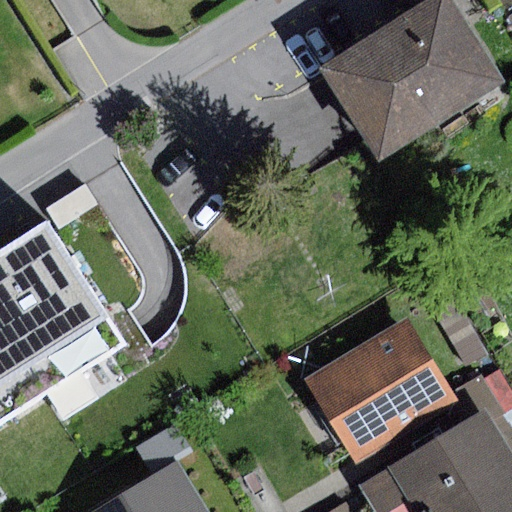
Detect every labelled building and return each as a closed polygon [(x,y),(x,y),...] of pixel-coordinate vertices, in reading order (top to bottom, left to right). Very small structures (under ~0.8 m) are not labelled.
[(453,0),(437,0),(324,72),(382,164),(507,85),(453,0)] [(49,225),(0,256),(0,426),(127,345),(49,225)] [(407,320),(306,382),(356,464),(448,408),(458,402),(407,320)] [(461,428),(490,411),(500,405),(486,384),(458,402),(448,408),(461,428)] [(461,428),(361,488),(375,511),(390,511),(412,500),(419,511),(511,511),(511,448),(490,411),(461,428)] [(209,511),(178,461),(93,511),(209,511)]
